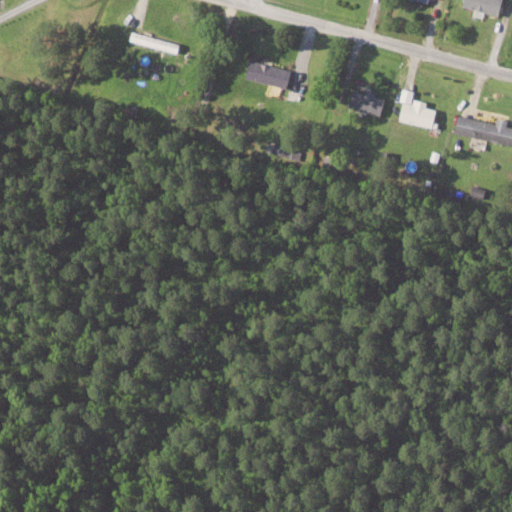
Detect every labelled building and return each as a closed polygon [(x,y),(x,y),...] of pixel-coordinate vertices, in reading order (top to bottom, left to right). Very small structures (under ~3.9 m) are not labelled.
[(467,0),(467,7),(475,8),(474,15),(484,16),(485,12),(503,15),(505,0),(467,0)] [(249,78),(291,87),(295,69),(253,59),(249,78)] [(357,88),(352,108),(384,114),(388,97),(379,96),(379,93),(357,88)] [(400,121),(437,125),(440,108),(429,107),(430,100),(415,99),(416,89),(404,88),(400,121)] [(499,122),(462,115),(459,133),(511,143),(511,125),(511,118),(500,116),(499,122)]
